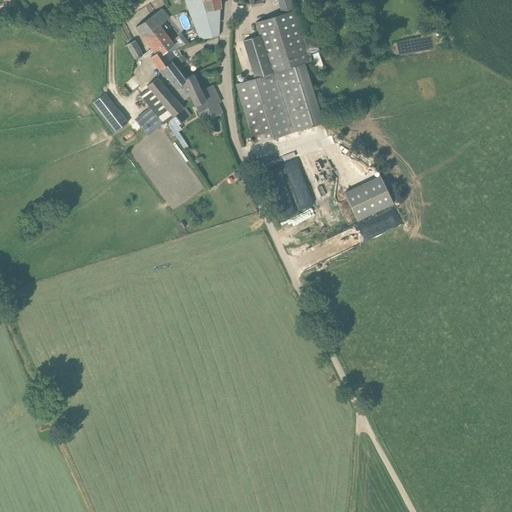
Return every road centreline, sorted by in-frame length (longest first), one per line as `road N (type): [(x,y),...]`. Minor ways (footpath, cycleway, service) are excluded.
road 1 (unclassified): [(413,511),(238,154),(226,96),(226,0)]
road 2 (track): [(0,306),(88,511)]
road 3 (unclassified): [(129,8),(60,28),(33,21),(10,0)]
